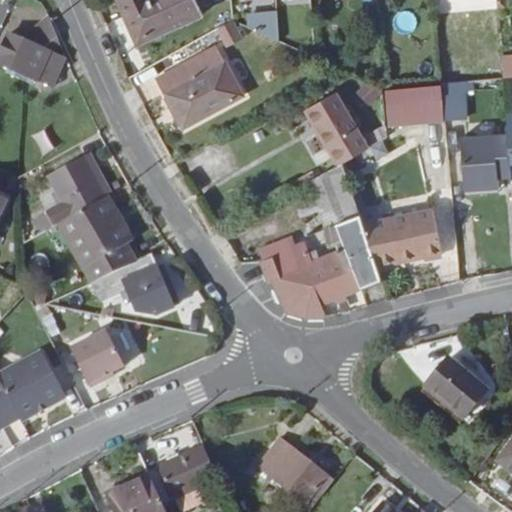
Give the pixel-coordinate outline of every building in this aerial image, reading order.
[(118,0),(139,43),(203,14),(197,0),(118,0)] [(247,36),(277,34),(276,10),(245,13),(247,36)] [(58,39),(49,18),(25,39),(10,33),(0,55),(0,65),(49,87),(62,56),(53,53),(56,50),(53,43),(58,39)] [(232,21),(220,28),(229,44),(241,38),(232,21)] [(159,78),(184,127),(243,95),(218,46),(159,78)] [(511,79),(511,78),(511,61),(503,62),(504,76),(504,79),(511,79)] [(441,64),(443,85),(461,83),(459,62),(441,64)] [(504,76),(503,62),(485,64),(485,77),(504,76)] [(466,118),(463,83),(461,83),(443,85),(446,120),(466,118)] [(385,89),(387,124),(387,128),(446,123),(443,85),(385,89)] [(387,128),(387,124),(363,137),(338,92),(309,109),(341,164),(344,162),(388,137),(387,128)] [(497,138),(461,140),(465,191),(501,188),(497,138)] [(114,194),(92,154),(87,156),(109,197),(114,194)] [(64,223),(109,197),(87,156),(49,177),(63,202),(46,212),(55,228),(60,225),(64,223)] [(329,239),(368,237),(365,227),(344,162),(341,164),(292,192),(309,236),(325,229),(329,239)] [(109,197),(64,223),(60,225),(93,283),(100,279),(136,263),(127,246),(134,241),(109,197)] [(431,211),(365,227),(368,237),(376,262),(400,258),(402,264),(441,256),(431,211)] [(376,262),(368,237),(329,239),(331,245),(343,240),(344,244),(339,246),(341,251),(312,262),(309,254),(313,318),(325,315),(322,304),(362,290),(361,287),(382,278),(376,262)] [(313,318),(309,254),(304,244),(294,248),(289,239),(260,251),(263,261),(260,263),(269,281),(274,279),(288,312),(313,318)] [(177,305),(154,254),(136,263),(93,283),(101,301),(126,289),(136,309),(158,314),(177,305)] [(106,331),(70,349),(90,387),(104,380),(102,377),(112,372),(125,366),(106,331)] [(42,353),(0,373),(0,422),(17,414),(19,417),(22,421),(67,398),(42,353)] [(450,359),(427,388),(464,419),(488,390),(450,359)] [(102,377),(104,380),(114,375),(112,372),(102,377)] [(17,414),(0,422),(0,423),(1,426),(19,417),(17,414)] [(260,467),(312,509),(334,480),(283,439),(260,467)] [(511,472),(511,444),(498,462),(511,472)] [(218,478),(204,447),(160,467),(173,498),(218,478)] [(166,511),(150,477),(107,496),(114,511),(166,511)] [(428,511),(421,506),(416,511),(396,511),(384,502),(376,511),(428,511)]
